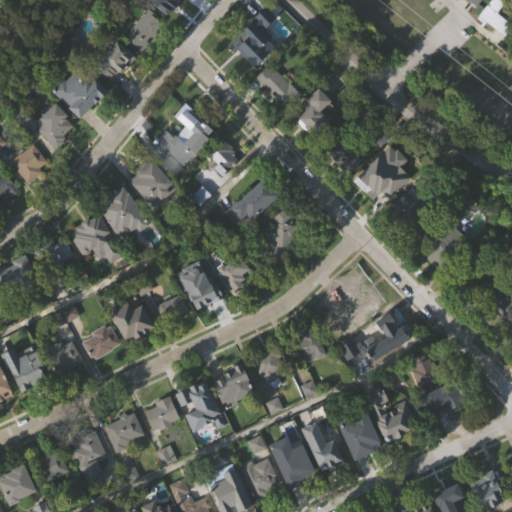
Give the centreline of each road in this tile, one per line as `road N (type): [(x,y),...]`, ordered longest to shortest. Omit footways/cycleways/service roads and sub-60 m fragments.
road 1 (residential): [(511,397),(182,54)]
road 2 (residential): [(0,441),(261,320),(304,291),(359,235)]
road 3 (residential): [(0,241),(66,200),(224,0)]
road 4 (residential): [(289,0),(381,91),(511,184)]
road 5 (residential): [(320,511),(511,421)]
road 6 (residential): [(381,91),(460,15),(447,0)]
